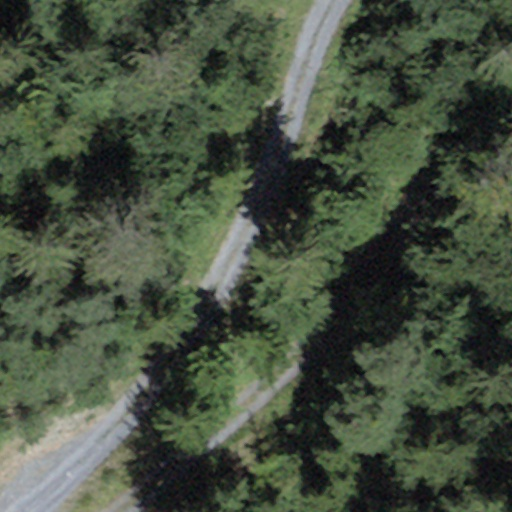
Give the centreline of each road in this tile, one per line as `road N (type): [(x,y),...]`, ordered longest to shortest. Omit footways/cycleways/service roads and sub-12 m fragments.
road 1 (track): [(511,120),(474,136),(307,340),(77,511)]
road 2 (track): [(62,511),(222,269),(305,47),(340,0)]
